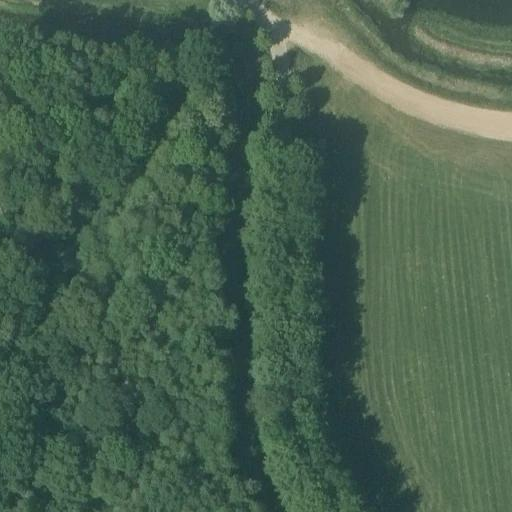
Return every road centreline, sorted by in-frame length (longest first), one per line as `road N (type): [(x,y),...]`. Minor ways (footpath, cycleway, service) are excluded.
road 1 (unclassified): [(323,511),(284,410),(282,89),(278,54),(248,0)]
road 2 (unknown): [(511,122),(477,121),(429,105),(320,35),(269,33)]
